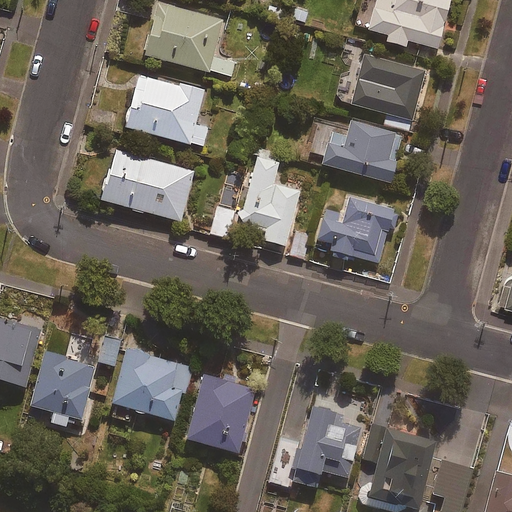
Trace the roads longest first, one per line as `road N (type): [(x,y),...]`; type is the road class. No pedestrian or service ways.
road 1 (residential): [(66,0),(31,137),(40,198),(64,217),(306,287)]
road 2 (residential): [(511,86),(447,328)]
road 3 (unclassified): [(242,511),(306,287)]
road 4 (residential): [(306,287),(447,328)]
